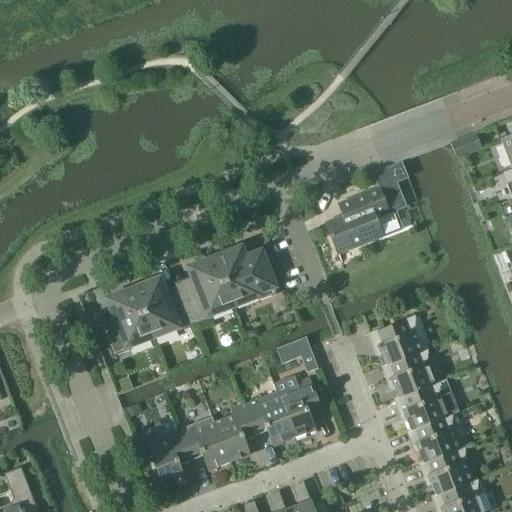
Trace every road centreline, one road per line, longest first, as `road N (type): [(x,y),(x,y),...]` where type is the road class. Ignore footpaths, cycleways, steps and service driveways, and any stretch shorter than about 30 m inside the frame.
road 1 (residential): [(51,299),(62,273),(80,264),(282,186)]
road 2 (residential): [(282,186),(511,99)]
road 3 (residential): [(129,511),(51,299)]
road 4 (residential): [(187,511),(376,441)]
road 5 (residential): [(326,304),(282,186)]
